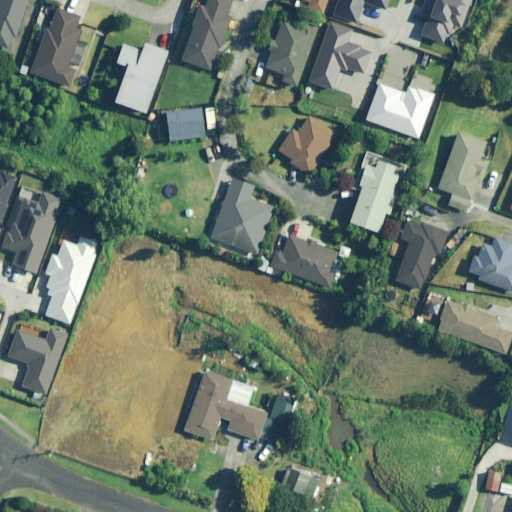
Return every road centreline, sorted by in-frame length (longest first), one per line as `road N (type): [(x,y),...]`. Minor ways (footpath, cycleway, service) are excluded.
road 1 (residential): [(313,203),(251,167),(225,125),(225,102),(262,0)]
road 2 (residential): [(10,455),(56,482),(140,511)]
